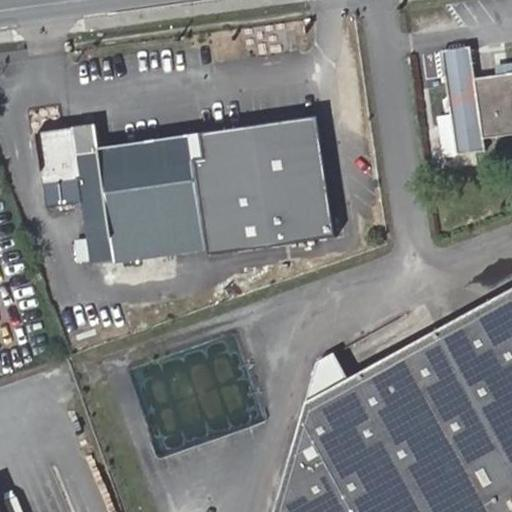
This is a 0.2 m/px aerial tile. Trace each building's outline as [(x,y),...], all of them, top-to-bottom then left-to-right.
[(511,74),(475,79),(470,49),(441,53),(456,157),(485,152),(483,140),(511,135),(511,74)] [(314,119),(200,135),(204,160),(193,161),(205,243),(206,249),(207,254),(331,236),(314,119)] [(94,126),(37,134),(43,183),(78,178),(91,266),(175,254),(174,247),(205,243),(193,161),(204,160),(200,135),(99,149),(94,126)] [(174,247),(175,254),(206,249),(205,243),(174,247)] [(316,363),(273,511),(511,511),(511,287),(347,378),(334,353),(316,363)]
